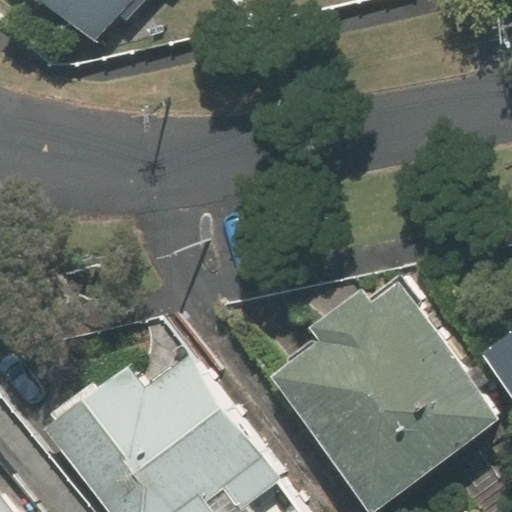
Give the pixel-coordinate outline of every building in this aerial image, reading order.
[(79,0),(115,34),(147,0),(79,0)] [(341,333),(297,368),(406,505),(511,420),(511,394),(415,274),(391,293),(378,277),(328,318),(341,333)] [(511,338),(502,347),(511,359),(511,338)] [(308,470),(212,348),(164,386),(142,358),(62,420),(134,511),(319,511),(295,481),(308,470)] [(35,511),(0,468),(0,511),(35,511)]
